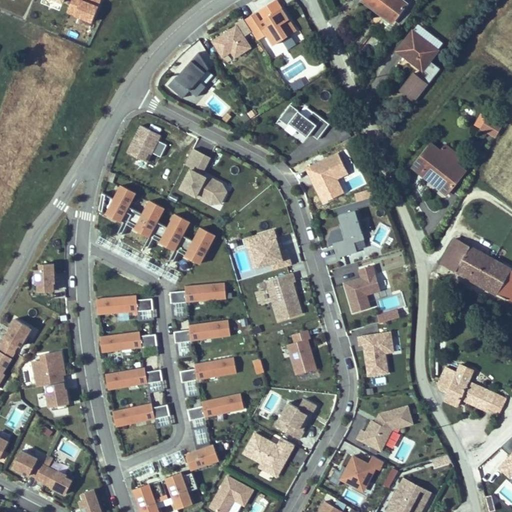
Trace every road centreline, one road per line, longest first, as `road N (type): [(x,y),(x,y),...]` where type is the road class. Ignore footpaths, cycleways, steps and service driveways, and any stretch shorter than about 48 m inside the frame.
road 1 (unclassified): [(310,0),(419,250),(420,365),(475,511)]
road 2 (residential): [(286,511),(347,392),(288,181),(269,162),(134,95)]
road 3 (residential): [(116,469),(177,439),(179,421),(156,286),(82,249)]
road 4 (residential): [(116,469),(87,345),(82,249)]
road 5 (residential): [(92,158),(0,303)]
road 6 (residential): [(227,0),(179,33),(134,95)]
